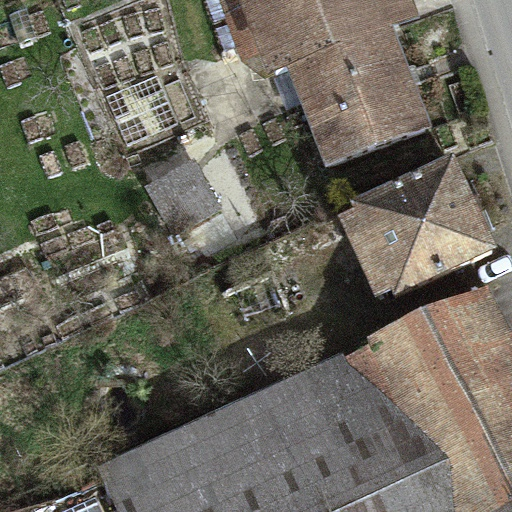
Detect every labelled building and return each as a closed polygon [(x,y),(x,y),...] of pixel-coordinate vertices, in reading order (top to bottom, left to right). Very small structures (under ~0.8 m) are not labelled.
[(279,73),(318,176),(414,141),(374,35),(405,24),(396,0),(228,0),(258,81),(279,73)] [(185,172),(145,196),(173,244),(213,220),(185,172)] [(442,181),(329,227),(368,321),(481,276),(442,181)] [(186,309),(233,414),(333,369),(286,264),(186,309)] [(367,354),(438,511),(511,511),(511,341),(492,297),(367,354)] [(233,414),(91,478),(106,511),(438,511),(367,354),(333,369),(233,414)]
